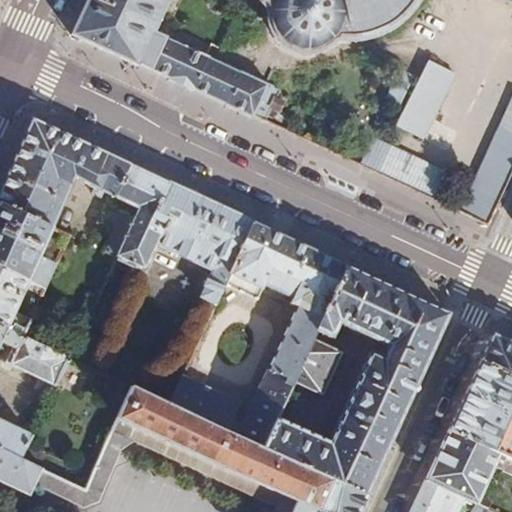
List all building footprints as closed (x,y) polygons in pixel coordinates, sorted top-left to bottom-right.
[(87,0),(71,36),(99,48),(189,89),(203,57),(153,34),(167,0),(87,0)] [(510,0),(258,0),(265,8),(264,24),(269,38),(276,47),(290,53),(300,55),(309,55),(327,51),(338,41),(355,40),(374,35),(393,25),(412,8),(415,0),(510,0)] [(203,57),(189,89),(250,118),(258,101),(264,103),(271,89),(269,88),(203,57)] [(453,77),(427,62),(406,105),(395,127),(420,141),(453,77)] [(399,102),(412,79),(399,72),(388,96),(399,102)] [(299,106),(275,96),(268,113),(291,124),(299,106)] [(511,101),(461,214),(488,227),(511,175),(511,101)] [(114,201),(129,169),(78,145),(31,123),(0,192),(0,207),(50,230),(73,182),(114,201)] [(373,139),(359,168),(432,201),(445,172),(387,146),(373,139)] [(158,182),(129,169),(114,201),(136,211),(132,221),(109,211),(107,215),(108,243),(103,254),(116,260),(114,263),(142,275),(154,248),(210,273),(199,302),(213,308),(222,288),(251,225),(229,215),(158,182)] [(50,230),(0,207),(0,268),(27,281),(44,289),(54,266),(41,261),(34,276),(30,274),(50,230)] [(297,246),(251,225),(222,288),(253,302),(261,286),(290,299),(288,306),(294,308),(236,439),(262,451),(275,421),(292,384),(310,344),(315,334),(345,268),(297,246)] [(0,328),(22,339),(30,321),(13,313),(27,281),(0,268),(0,328)] [(398,293),(345,268),(315,334),(328,341),(335,324),(387,348),(381,361),(369,355),(329,445),(275,421),(262,451),(364,498),(448,316),(398,293)] [(22,339),(0,328),(0,451),(20,461),(30,438),(0,423),(0,343),(8,347),(2,361),(38,379),(36,390),(51,397),(67,360),(22,339)] [(511,346),(491,337),(447,432),(509,460),(511,461),(511,346)] [(310,344),(292,384),(321,396),(338,356),(310,344)] [(238,404),(181,378),(167,407),(225,433),(238,404)] [(262,451),(236,439),(225,433),(167,407),(129,389),(116,419),(295,502),(290,511),(358,511),(364,498),(262,451)] [(84,490),(39,470),(33,482),(84,506),(100,495),(125,438),(273,507),(270,511),(290,511),(295,502),(116,419),(84,490)] [(509,460),(447,432),(438,453),(425,481),(463,499),(476,505),(493,467),(503,472),(509,460)] [(20,461),(0,451),(0,484),(27,496),(33,482),(39,470),(20,461)] [(414,504),(410,511),(457,511),(463,499),(425,481),(414,504)] [(457,511),(492,511),(476,505),(463,499),(457,511)]
